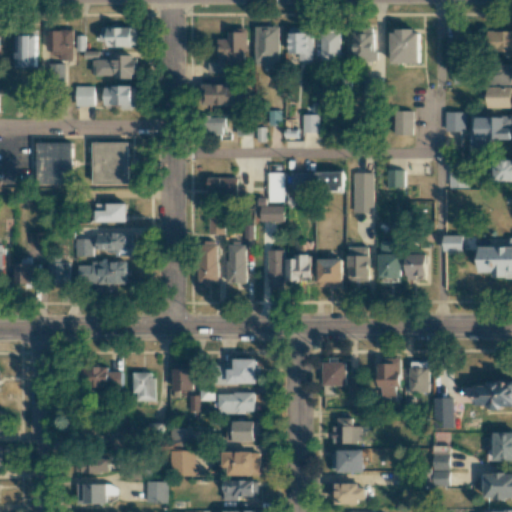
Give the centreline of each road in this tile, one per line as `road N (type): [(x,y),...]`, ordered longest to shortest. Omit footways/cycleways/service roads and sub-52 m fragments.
road 1 (residential): [(511,325),(0,330)]
road 2 (residential): [(173,328),(170,0)]
road 3 (residential): [(296,327),(297,511)]
road 4 (residential): [(39,330),(40,511)]
